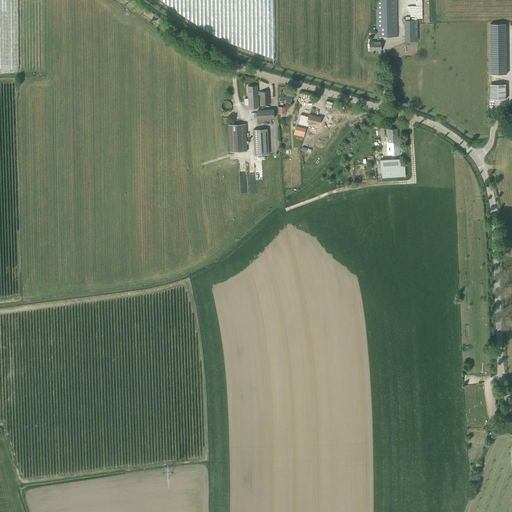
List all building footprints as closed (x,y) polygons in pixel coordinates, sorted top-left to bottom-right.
[(375,0),(376,37),(398,37),(397,0),(375,0)] [(418,20),(404,20),(405,41),(418,41),(418,20)] [(506,24),(490,24),(490,74),(507,74),(506,24)] [(381,37),(370,37),(370,41),(369,41),(369,51),(381,51),(381,37)] [(506,84),(491,84),(491,99),(506,99),(506,84)] [(249,108),(258,108),(257,86),(247,86),(249,108)] [(260,105),(270,105),(269,91),(259,91),(260,105)] [(292,94),(281,91),(278,101),(290,104),(292,94)] [(227,101),(226,101),(224,101),(223,102),(222,103),(221,104),(221,105),(221,106),(221,107),(222,108),(222,109),(223,110),(224,111),(225,111),(226,111),(227,111),(228,111),(229,110),(230,110),(230,109),(231,108),(231,107),(231,106),(231,105),(231,104),(231,103),(230,102),(229,101),(228,101),(227,101)] [(257,119),(257,124),(271,123),(271,118),(274,118),(274,109),(256,110),(256,119),(257,119)] [(299,115),(297,123),(309,126),(310,123),(318,125),(320,116),(310,114),(309,117),(299,115)] [(229,124),(230,149),(246,149),(246,123),(229,124)] [(254,129),(255,153),(269,152),(268,128),(254,129)] [(376,178),(382,178),(405,177),(405,166),(400,166),(400,154),(399,138),(397,138),(397,128),(387,129),(388,137),(386,137),(387,155),(381,155),(380,150),(373,150),(373,156),(370,156),(372,180),(376,180),(376,178)]
